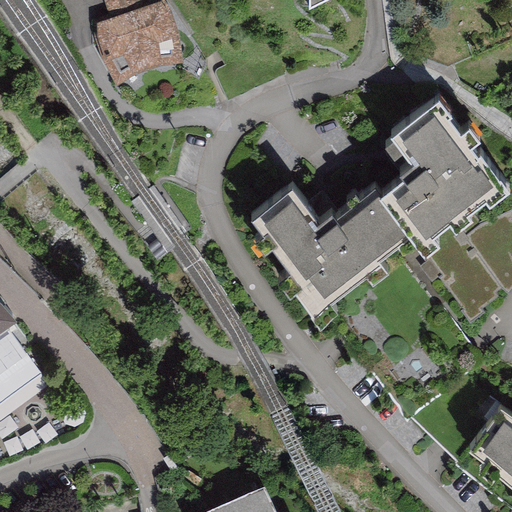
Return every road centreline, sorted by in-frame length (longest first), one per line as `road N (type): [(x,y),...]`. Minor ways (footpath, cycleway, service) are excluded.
road 1 (unclassified): [(311,355),(298,362),(211,356),(41,156),(0,188)]
road 2 (residential): [(311,355),(221,231),(207,193),(209,173),(219,146),(253,106),(344,74)]
road 3 (residential): [(449,511),(311,355)]
road 4 (residential): [(129,426),(0,478)]
road 5 (residential): [(44,321),(129,426)]
